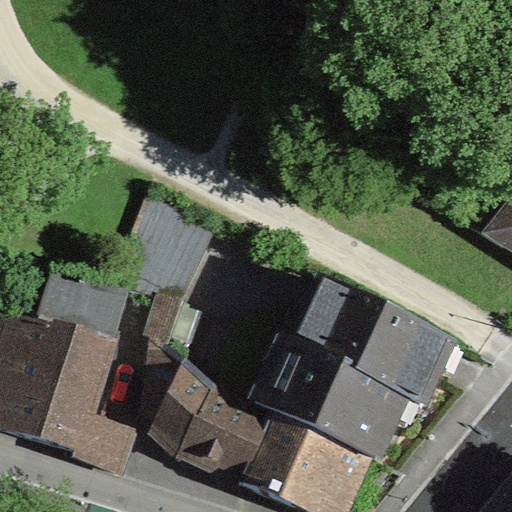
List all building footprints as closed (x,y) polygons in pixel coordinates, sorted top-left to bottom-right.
[(177,301),(213,227),(150,195),(128,252),(115,286),(127,289),(159,296),(177,301)] [(511,228),(502,241),(511,247),(511,228)] [(115,286),(54,272),(39,318),(20,397),(88,417),(107,353),(127,289),(115,286)] [(453,348),(454,346),(335,287),(322,316),(312,311),(283,373),(273,368),(256,407),(271,413),(368,457),(375,460),(393,421),(389,419),(392,412),(399,397),(419,406),(447,345),(453,348)] [(149,329),(151,340),(166,347),(182,302),(177,301),(159,296),(149,329)] [(0,429),(76,452),(74,458),(117,473),(127,446),(125,445),(126,429),(88,417),(20,397),(39,318),(0,304),(0,324),(5,326),(0,343),(0,429)] [(173,446),(182,454),(183,457),(241,484),(271,413),(256,407),(215,389),(166,347),(151,340),(148,368),(176,378),(155,430),(173,446)] [(368,457),(271,413),(241,484),(255,490),(304,511),(345,511),(360,475),(368,457)]
